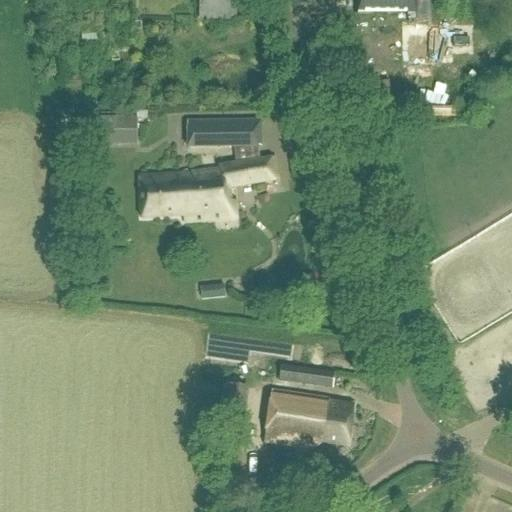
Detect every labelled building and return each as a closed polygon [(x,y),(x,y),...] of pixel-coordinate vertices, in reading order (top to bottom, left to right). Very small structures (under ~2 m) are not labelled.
[(235,0),(196,0),(196,24),(236,24),(235,0)] [(348,7),(347,15),(399,19),(399,70),(449,70),(449,59),(470,59),(470,30),(418,30),(418,1),(410,1),(410,0),(351,0),(351,7),(348,7)] [(136,119),(77,119),(77,146),(136,146),(136,119)] [(262,148),(261,121),(186,123),(187,149),(226,148),(227,148),(228,151),(233,150),(235,163),(218,166),(219,170),(179,174),(179,175),(139,176),(140,218),(184,217),(185,225),(237,220),(236,204),(230,204),(229,190),(277,182),(274,160),(268,161),(268,158),(257,160),(257,149),(262,148)] [(333,375),(281,367),(279,384),(331,391),(333,375)] [(246,389),(223,385),(219,409),(225,410),(222,427),(240,430),(246,389)] [(329,401),(272,393),(265,445),(313,453),(323,446),(348,449),(354,408),(329,404),(329,401)]
